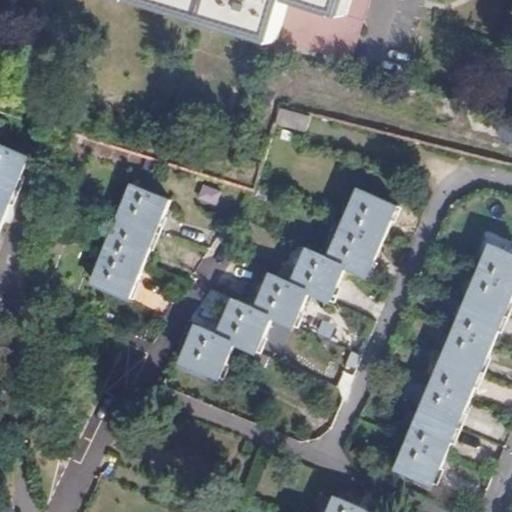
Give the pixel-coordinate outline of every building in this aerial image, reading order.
[(283,3),(283,0),(131,0),(271,42),(283,3)] [(283,0),(283,3),(336,19),(342,0),(283,0)] [(278,107),(273,121),(307,130),(311,115),(278,107)] [(0,233),(31,157),(0,144),(0,233)] [(171,198),(134,183),(93,283),(130,298),(171,198)] [(203,185),(198,199),(218,205),(222,191),(203,185)] [(399,205),(361,189),(331,258),(310,249),(295,284),(275,275),(259,309),(238,300),(222,334),(200,325),(184,362),(222,378),(238,342),(261,351),(276,317),(297,327),(312,292),(333,301),(349,267),(369,276),(399,205)] [(511,300),(511,254),(490,245),(396,470),(433,486),(511,300)] [(145,280),(136,300),(152,307),(160,287),(145,280)] [(372,511),(337,497),(330,511),(372,511)]
